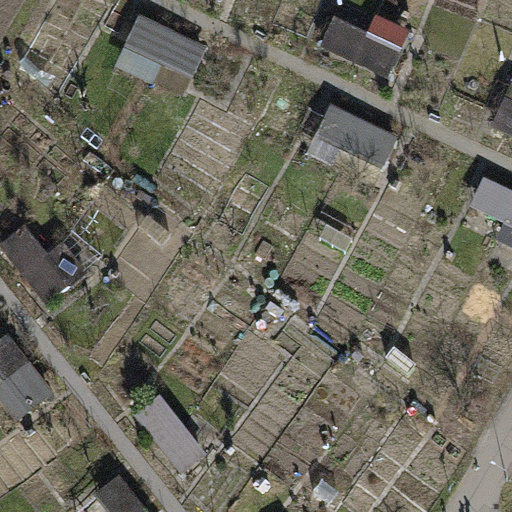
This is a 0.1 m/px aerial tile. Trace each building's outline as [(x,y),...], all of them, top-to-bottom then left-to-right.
[(378,9),(366,32),(393,45),(404,22),(378,9)] [(139,17),(117,68),(187,99),(210,48),(139,17)] [(27,352),(10,368),(41,401),(58,386),(27,352)] [(176,404),(152,417),(181,473),(205,460),(176,404)] [(144,511),(128,494),(111,508),(114,511),(144,511)]
